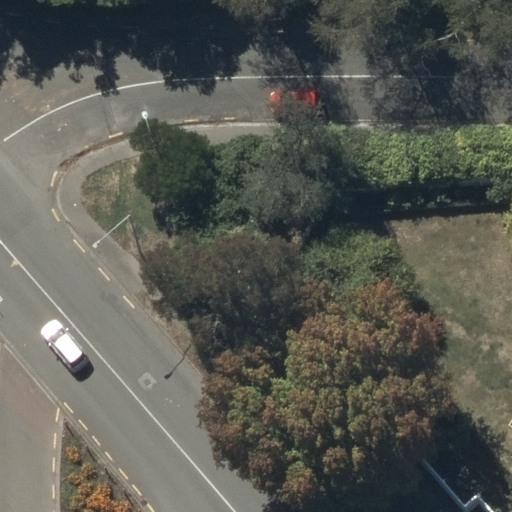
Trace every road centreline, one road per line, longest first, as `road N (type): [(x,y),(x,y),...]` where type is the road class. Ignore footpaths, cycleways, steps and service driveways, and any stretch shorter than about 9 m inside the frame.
road 1 (residential): [(0,143),(119,83),(511,84)]
road 2 (secondary): [(235,511),(0,239)]
